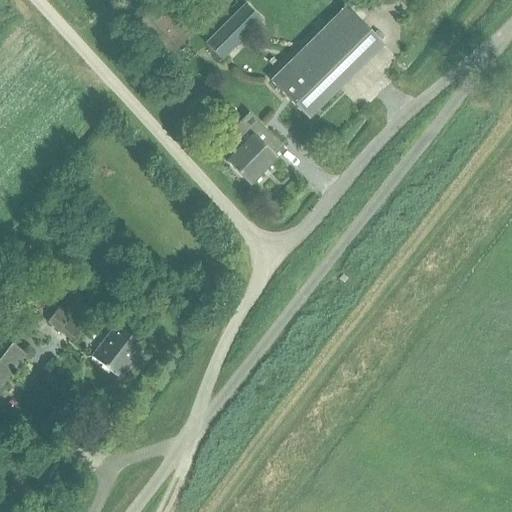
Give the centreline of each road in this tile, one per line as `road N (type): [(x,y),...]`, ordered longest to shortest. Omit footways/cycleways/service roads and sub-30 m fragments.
road 1 (unclassified): [(196,429),(491,53)]
road 2 (unclassified): [(39,0),(277,258)]
road 3 (unclassified): [(491,53),(470,60),(394,122),(277,258)]
road 4 (unclassified): [(277,258),(222,340),(199,397),(196,429)]
